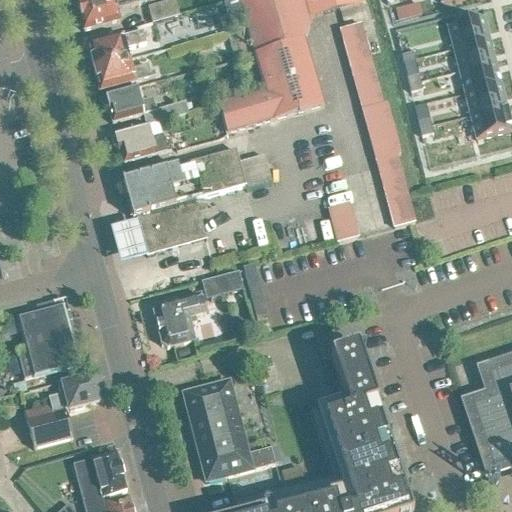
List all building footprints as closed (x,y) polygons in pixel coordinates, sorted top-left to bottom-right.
[(122,0),(113,3),(111,0),(79,0),(73,2),(83,37),(119,27),(116,15),(146,7),(144,0),(122,0)] [(307,23),(300,0),(236,0),(242,21),(245,32),(253,59),(303,45),(309,29),(307,23)] [(300,0),(307,23),(361,7),(358,0),(300,0)] [(477,0),(438,0),(442,10),(450,8),(477,1),(477,0)] [(152,27),(179,19),(175,4),(147,11),(152,27)] [(407,23),(405,14),(395,16),(397,25),(407,23)] [(242,21),(228,25),(220,28),(223,39),(245,32),(242,21)] [(483,24),(447,33),(453,56),(489,47),(483,24)] [(342,43),(361,38),(359,29),(339,34),(342,43)] [(417,34),(385,38),(388,59),(420,55),(417,34)] [(93,74),(126,65),(123,54),(140,50),(145,49),(143,42),(142,36),(86,51),(93,74)] [(246,61),(239,37),(226,41),(233,65),(246,61)] [(344,52),(364,46),(361,38),(342,43),(344,52)] [(262,92),(313,78),(303,45),(253,59),(262,92)] [(346,60),(366,55),(364,46),(344,52),(346,60)] [(489,47),(453,56),(458,78),(494,69),(489,47)] [(349,69),(369,64),(366,55),(346,60),(349,69)] [(412,57),(400,60),(402,68),(414,65),(412,57)] [(351,78),(371,72),(369,64),(349,69),(351,78)] [(126,65),(93,74),(99,98),(153,83),(152,78),(148,79),(146,71),(129,76),(126,65)] [(494,69),(458,78),(461,88),(464,101),(500,92),(494,69)] [(354,86),(373,81),(371,72),(351,78),(354,86)] [(313,78),(262,92),(263,97),(272,125),(322,111),(313,78)] [(420,87),(418,80),(406,82),(408,90),(420,87)] [(356,95),(376,90),(373,81),(354,86),(356,95)] [(422,95),(420,87),(408,90),(409,98),(422,95)] [(358,104),(378,98),(376,90),(356,95),(358,104)] [(500,92),(464,101),(465,106),(470,124),(506,114),(502,100),(500,92)] [(138,108),(133,93),(99,102),(103,114),(107,115),(108,118),(111,129),(144,120),(146,130),(173,123),(192,117),(189,108),(185,109),(185,107),(169,111),(153,115),(150,104),(138,108)] [(226,138),(272,125),(263,97),(217,110),(226,138)] [(361,112),(380,107),(378,98),(358,104),(361,112)] [(363,121),(387,115),(385,109),(381,110),(380,107),(361,112),(363,121)] [(506,114),(470,124),(475,146),(511,138),(506,114)] [(365,130),(389,123),(387,115),(363,121),(365,130)] [(368,138),(391,132),(389,123),(365,130),(368,138)] [(431,131),(429,124),(417,127),(418,134),(431,131)] [(148,144),(145,131),(109,141),(114,156),(118,155),(118,156),(120,156),(123,169),(170,156),(169,151),(164,152),(161,141),(148,144)] [(433,140),(431,131),(418,134),(420,142),(433,140)] [(370,147),(394,141),(391,132),(368,138),(370,147)] [(373,156),(396,149),(394,141),(370,147),(373,156)] [(375,164),(398,158),(396,149),(373,156),(375,164)] [(204,245),(194,206),(244,193),(234,156),(148,180),(122,187),(132,223),(144,220),(154,259),(204,245)] [(424,178),(449,173),(446,157),(421,162),(424,178)] [(377,173),(397,168),(395,161),(399,160),(398,158),(375,164),(377,173)] [(380,182),(400,176),(397,168),(377,173),(380,182)] [(382,190),(402,185),(400,176),(380,182),(382,190)] [(384,199),(404,194),(402,185),(382,190),(384,199)] [(387,208),(407,202),(404,194),(384,199),(387,208)] [(389,216),(409,211),(407,202),(387,208),(389,216)] [(330,226),(351,220),(348,208),(327,214),(330,226)] [(391,225),(411,220),(409,211),(389,216),(391,225)] [(333,237),(354,231),(351,220),(330,226),(333,237)] [(411,220),(391,225),(394,234),(414,228),(411,220)] [(354,231),(333,237),(337,248),(357,243),(354,231)] [(133,233),(106,241),(115,274),(142,266),(133,233)] [(242,272),(260,343),(271,340),(253,270),(242,272)] [(206,304),(243,294),(238,277),(201,287),(206,304)] [(205,320),(200,302),(188,305),(188,304),(156,312),(152,318),(161,351),(166,354),(194,348),(189,329),(195,328),(194,323),(205,320)] [(24,385),(77,371),(60,309),(36,316),(37,320),(18,325),(26,353),(16,355),(24,385)] [(409,511),(357,354),(330,363),(344,407),(308,419),(329,483),(232,507),(233,511),(409,511)] [(511,362),(481,373),(489,398),(465,406),(489,479),(510,472),(511,478),(511,362)] [(102,407),(96,381),(75,386),(75,385),(57,390),(59,399),(47,402),(49,410),(23,417),(33,456),(73,445),(65,417),(102,407)] [(230,408),(225,389),(186,399),(193,425),(189,426),(206,488),(274,470),(270,453),(246,459),(235,418),(232,407),(230,408)] [(104,511),(102,502),(126,496),(116,459),(73,470),(83,511),(104,511)] [(283,492),(303,487),(299,472),(279,477),(283,492)] [(130,511),(128,502),(106,508),(106,511),(130,511)]
